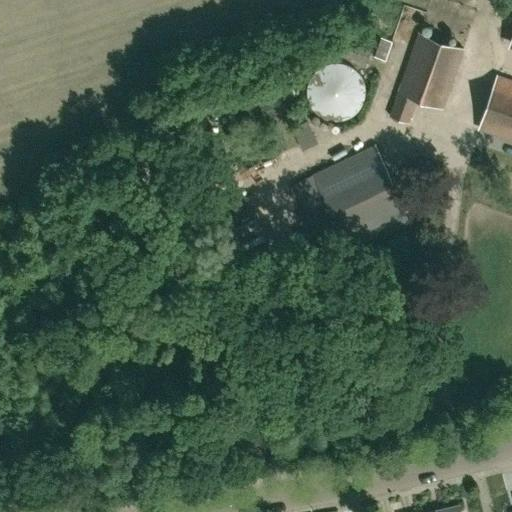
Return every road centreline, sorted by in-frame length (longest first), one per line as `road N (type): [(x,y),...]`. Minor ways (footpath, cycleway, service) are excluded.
road 1 (unclassified): [(443,466),(434,351),(483,0)]
road 2 (residential): [(206,511),(443,466)]
